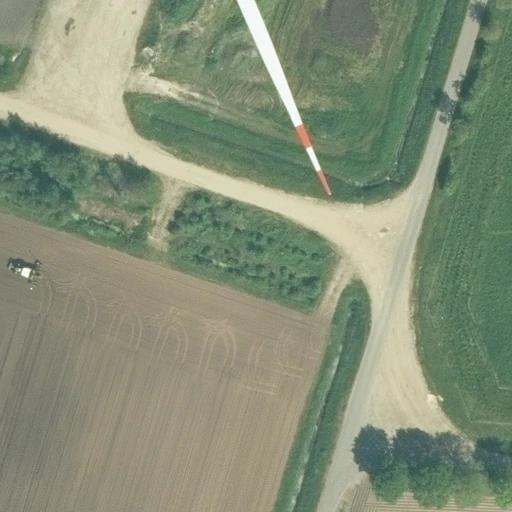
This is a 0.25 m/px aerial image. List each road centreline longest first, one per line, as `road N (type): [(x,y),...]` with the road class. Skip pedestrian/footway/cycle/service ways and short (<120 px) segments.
road 1 (unclassified): [(472,0),(337,453)]
road 2 (track): [(402,235),(0,99)]
road 3 (unclassified): [(511,461),(337,453)]
road 4 (track): [(136,0),(91,130)]
